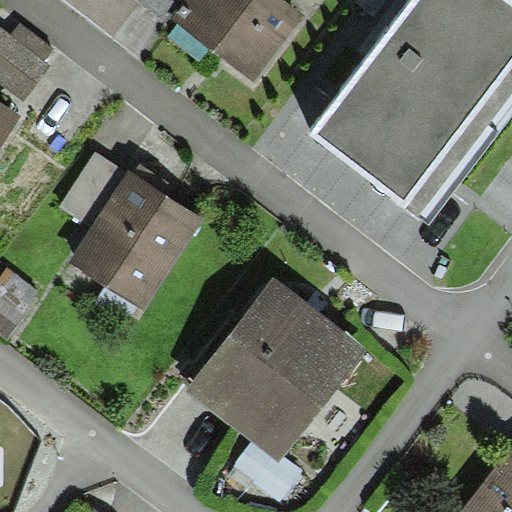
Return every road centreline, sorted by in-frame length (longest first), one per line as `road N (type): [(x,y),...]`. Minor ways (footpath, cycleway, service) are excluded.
road 1 (residential): [(511,270),(330,511)]
road 2 (residential): [(107,454),(0,366)]
